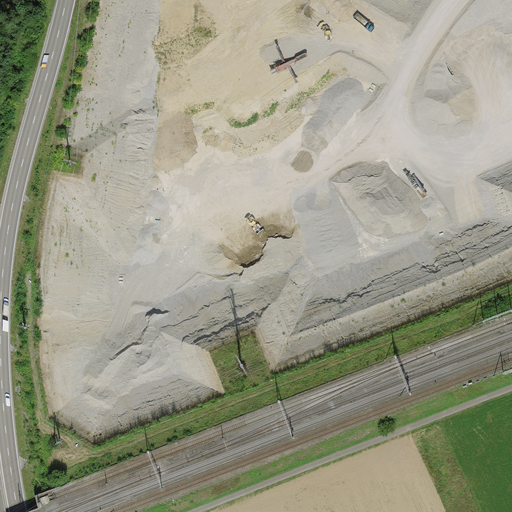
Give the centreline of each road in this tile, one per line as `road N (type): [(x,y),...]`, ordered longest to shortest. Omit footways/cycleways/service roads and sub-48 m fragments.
road 1 (tertiary): [(21,511),(6,402),(5,264),(21,159),(66,0)]
road 2 (track): [(192,511),(511,387)]
